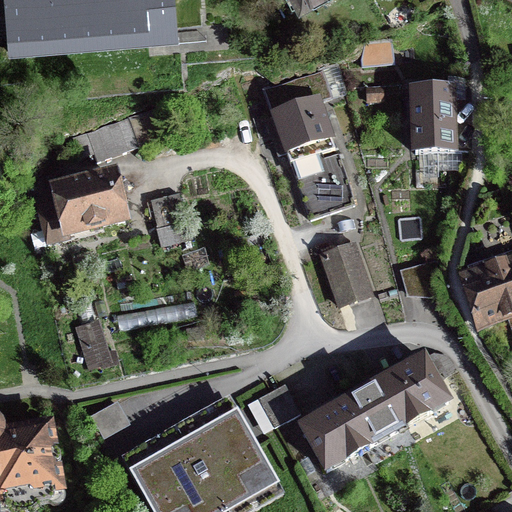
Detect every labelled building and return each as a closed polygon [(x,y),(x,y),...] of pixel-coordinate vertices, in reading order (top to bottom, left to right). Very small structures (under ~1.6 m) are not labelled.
[(3,0),(8,55),(177,41),(173,0),(3,0)] [(284,0),(291,11),(310,0),(284,0)] [(362,70),(392,67),(389,43),(359,45),(362,70)] [(317,106),(330,101),(321,74),(263,94),(281,144),(309,224),(353,209),(337,157),(322,162),(320,157),(332,152),(324,127),(330,118),(320,115),(317,106)] [(368,103),(381,102),(380,91),(367,92),(368,103)] [(414,156),(452,155),(450,94),(412,95),(413,136),(414,156)] [(96,166),(139,151),(129,121),(86,136),(96,166)] [(65,240),(124,225),(112,179),(54,194),(57,208),(37,213),(44,241),(64,236),(65,240)] [(185,226),(178,197),(149,204),(157,233),(185,226)] [(352,248),(321,258),(339,311),(370,300),(352,248)] [(460,280),(476,331),(511,319),(511,253),(465,269),(468,277),(460,280)] [(407,296),(436,299),(439,261),(401,272),(407,296)] [(88,372),(110,365),(97,325),(76,331),(88,372)] [(366,452),(406,430),(447,406),(432,380),(440,375),(445,377),(447,382),(458,376),(450,362),(447,359),(443,357),(437,356),(432,357),(422,363),(381,386),(377,388),(341,408),(336,411),(300,431),(325,475),(366,452)] [(273,432),(299,417),(295,410),(292,403),(287,395),(284,388),(258,403),(266,417),(273,432)] [(102,443),(129,428),(116,406),(90,421),(102,443)] [(237,511),(274,492),(234,421),(130,478),(148,511),(237,511)] [(0,502),(59,492),(48,430),(1,439),(2,433),(0,427),(0,502)]
